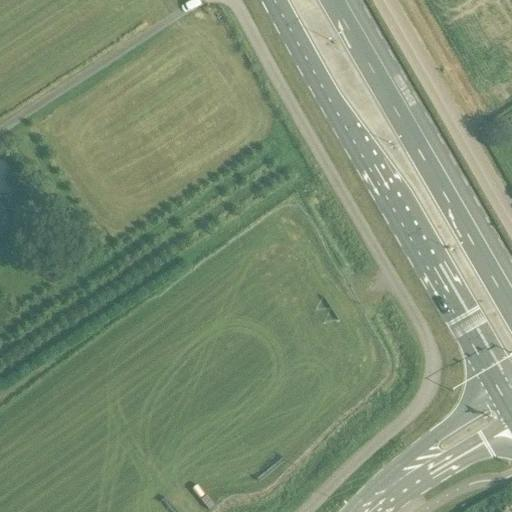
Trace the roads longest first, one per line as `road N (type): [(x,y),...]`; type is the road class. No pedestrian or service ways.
road 1 (unclassified): [(232,0),(432,356),(420,405),(304,511)]
road 2 (primary): [(274,0),(500,397)]
road 3 (primary): [(511,294),(343,0)]
road 4 (unclassified): [(511,222),(381,0)]
road 5 (tertiary): [(500,397),(432,440),(399,479)]
road 6 (tertiary): [(399,479),(511,424)]
